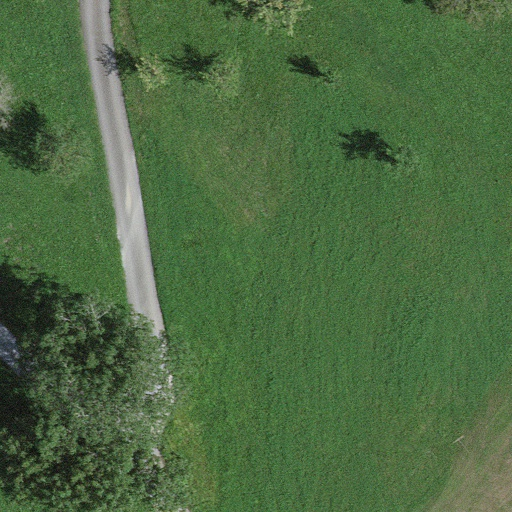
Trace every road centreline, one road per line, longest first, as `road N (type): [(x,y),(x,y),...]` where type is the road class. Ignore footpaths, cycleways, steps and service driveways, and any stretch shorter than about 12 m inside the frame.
road 1 (track): [(165,501),(145,294),(98,0)]
road 2 (track): [(0,335),(173,511)]
